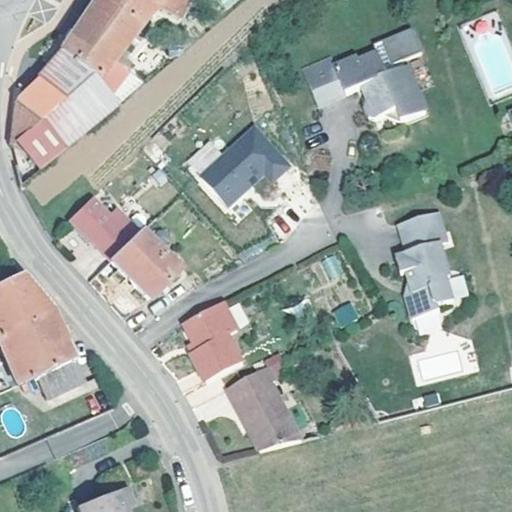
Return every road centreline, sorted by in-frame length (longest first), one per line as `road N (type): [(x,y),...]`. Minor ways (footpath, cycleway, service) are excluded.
road 1 (residential): [(118,355),(291,245),(333,207),(347,170),(337,127)]
road 2 (unclassified): [(0,197),(33,259),(118,355)]
road 3 (unclassified): [(118,355),(156,399),(194,467),(205,511)]
